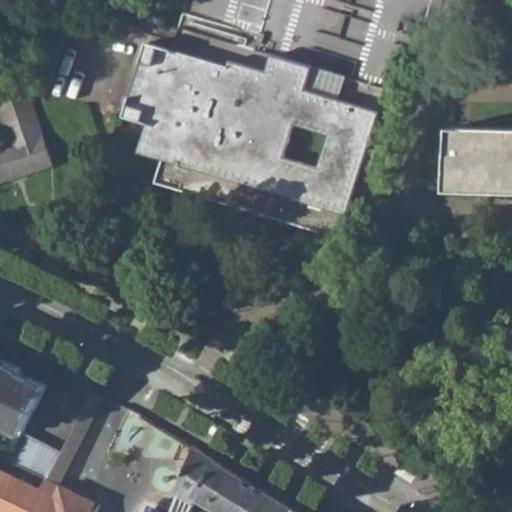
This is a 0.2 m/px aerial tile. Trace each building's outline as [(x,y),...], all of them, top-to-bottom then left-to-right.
[(157,180),(346,237),(361,241),(433,0),(189,0),(175,49),(151,41),(127,114),(151,122),(142,151),(164,158),(157,180)] [(0,146),(0,178),(53,164),(34,91),(4,101),(14,142),(0,146)] [(511,128),(455,127),(453,189),(511,190),(511,128)] [(0,456),(44,479),(58,452),(19,432),(43,384),(0,362),(0,456)] [(58,452),(44,479),(56,484),(104,397),(92,391),(58,452)] [(188,511),(196,497),(220,511),(290,511),(292,507),(194,447),(169,511),(188,511)] [(414,480),(418,474),(402,463),(398,470),(414,480)] [(100,511),(103,506),(56,484),(44,479),(39,490),(0,471),(0,511),(100,511)]
